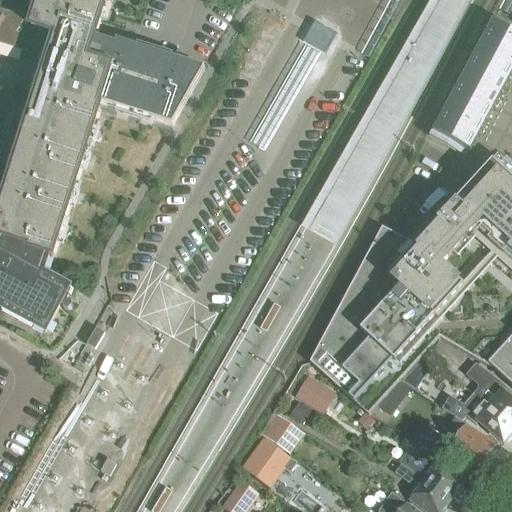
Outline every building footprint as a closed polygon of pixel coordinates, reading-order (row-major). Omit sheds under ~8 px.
[(136,52),(137,50),(116,44),(115,47),(95,41),(107,0),(40,0),(37,12),(4,1),(0,6),(0,12),(7,17),(0,27),(0,45),(28,54),(24,61),(36,68),(41,58),(48,61),(0,214),(0,228),(2,230),(0,236),(0,239),(2,240),(48,258),(53,260),(100,110),(98,110),(99,105),(117,111),(118,109),(153,120),(152,122),(173,128),(192,68),(172,61),(171,63),(136,52)] [(401,0),(389,0),(360,55),(369,60),(401,0)] [(511,0),(503,0),(498,10),(511,17),(511,0)] [(471,156),(502,98),(511,79),(511,33),(493,24),(463,78),(433,135),(471,156)] [(435,28),(431,26),(374,123),(380,127),(388,131),(444,34),(435,28)] [(323,55),(332,40),(313,28),(304,44),(323,55)] [(265,153),(320,55),(305,46),(249,144),(265,153)] [(373,126),(359,150),(365,153),(368,155),(382,131),(379,129),(373,126)] [(365,415),(369,418),(375,411),(378,408),(383,402),(434,347),(439,341),(496,278),(511,291),(511,352),(493,372),(511,389),(511,174),(498,162),(377,294),(385,301),(346,342),(357,352),(334,375),(319,361),(313,367),(365,415)] [(346,178),(335,197),(339,200),(340,200),(351,180),(350,180),(346,178)] [(49,259),(2,242),(0,246),(0,305),(45,330),(49,321),(53,323),(61,307),(65,312),(70,314),(73,309),(70,304),(71,301),(73,292),(43,277),(49,259)] [(274,307),(260,331),(263,333),(266,335),(280,310),(277,309),(274,307)] [(440,341),(434,351),(445,358),(451,348),(440,341)] [(479,402),(511,429),(511,395),(490,377),(476,367),(466,377),(478,387),(478,391),(473,398),(479,402)] [(411,373),(401,385),(415,394),(423,381),(411,373)] [(299,404),(320,416),(330,398),(310,386),(299,404)] [(511,429),(479,402),(473,398),(464,408),(450,399),(442,411),(462,423),(465,418),(476,426),(478,424),(503,445),(506,442),(507,444),(511,438),(511,429)] [(383,402),(378,408),(391,418),(396,411),(383,402)] [(310,413),(297,405),(288,420),(301,428),(310,413)] [(365,415),(357,422),(367,431),(374,423),(369,418),(365,415)] [(284,452),(298,433),(278,419),(264,438),(284,452)] [(424,429),(416,443),(441,459),(448,446),(453,449),(451,452),(482,471),(490,457),(493,456),(496,451),(495,448),(496,446),(466,427),(455,420),(449,430),(452,431),(445,442),(424,429)] [(299,465),(266,442),(245,472),(271,490),(286,470),(292,475),(299,465)] [(402,466),(426,483),(452,503),(466,483),(440,464),(438,467),(422,456),(417,462),(410,457),(402,466)] [(391,474),(418,494),(412,501),(426,511),(444,511),(452,503),(426,483),(404,468),(398,464),(391,474)] [(240,484),(221,511),(222,511),(244,511),(256,495),(240,484)] [(166,491),(152,511),(161,511),(172,495),(169,493),(166,491)] [(381,511),(415,511),(393,496),(381,511)]
